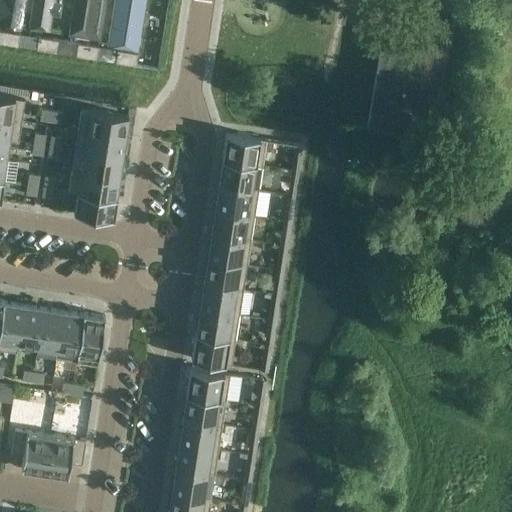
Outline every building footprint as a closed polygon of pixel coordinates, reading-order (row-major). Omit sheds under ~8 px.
[(26,0),(0,0),(0,21),(22,25),(26,0)] [(32,0),(29,23),(50,26),(52,12),(60,14),(61,0),(32,0)] [(73,0),(69,31),(98,36),(103,0),(73,0)] [(113,0),(106,47),(116,49),(137,52),(145,0),(113,0)] [(453,20),(403,11),(369,6),(363,45),(379,48),(367,122),(366,122),(366,123),(418,132),(418,130),(417,130),(421,109),(438,112),(453,20)] [(0,42),(17,45),(19,33),(0,29),(0,42)] [(37,36),(19,33),(17,45),(35,48),(37,36)] [(35,48),(56,52),(56,51),(58,39),(37,36),(35,48)] [(77,42),(58,39),(56,51),(75,54),(77,42)] [(75,54),(75,55),(96,58),(98,46),(77,42),(75,54)] [(98,46),(96,58),(115,61),(116,49),(106,47),(98,46)] [(137,52),(116,49),(115,61),(114,61),(135,65),(137,52)] [(0,95),(0,117),(21,120),(24,99),(0,95)] [(81,108),(78,129),(125,136),(128,115),(81,108)] [(40,119),(50,120),(52,110),(41,109),(40,119)] [(52,110),(50,120),(60,122),(62,112),(52,110)] [(0,117),(0,137),(18,140),(21,120),(0,117)] [(78,129),(74,149),(122,156),(125,136),(78,129)] [(33,143),(43,144),(45,134),(35,132),(33,143)] [(226,132),(222,158),(262,164),(266,138),(226,132)] [(49,145),(59,147),(61,136),(51,135),(49,145)] [(0,137),(0,158),(6,159),(9,140),(18,141),(18,140),(0,137)] [(41,155),(43,144),(33,143),(31,153),(41,155)] [(58,157),(59,147),(49,145),(48,155),(58,157)] [(74,149),(71,169),(119,177),(122,156),(74,149)] [(294,152),(291,169),(298,170),(301,153),(294,152)] [(223,159),(219,183),(258,189),(262,164),(222,158),(222,159),(223,159)] [(68,189),(117,197),(117,196),(116,196),(119,177),(71,169),(68,189)] [(298,170),(291,169),(289,185),(296,186),(298,170)] [(28,173),(27,183),(37,185),(38,174),(28,173)] [(45,175),(43,186),(53,187),(55,177),(45,175)] [(35,195),(37,185),(27,183),(25,193),(35,195)] [(254,214),(258,189),(219,183),(215,208),(254,214)] [(52,197),(53,187),(43,186),(42,196),(52,197)] [(73,212),(114,218),(117,197),(68,189),(68,190),(76,192),(73,212)] [(286,202),(284,219),(290,220),(293,203),(286,202)] [(215,208),(212,233),(250,239),(254,214),(215,208)] [(290,220),(284,219),(281,235),(288,236),(290,220)] [(246,264),(250,239),(212,233),(208,258),(246,264)] [(278,252),(276,268),(283,269),(285,253),(278,252)] [(243,289),(246,264),(208,258),(204,283),(243,289)] [(280,286),(283,269),(276,268),(273,285),(280,286)] [(239,314),(243,289),(204,283),(200,308),(239,314)] [(4,300),(3,299),(0,319),(0,348),(16,351),(23,304),(4,301),(4,300)] [(271,302),(268,318),(275,319),(278,303),(271,302)] [(43,307),(23,304),(16,351),(17,351),(18,342),(37,345),(43,307)] [(63,310),(43,307),(37,345),(57,348),(55,357),(56,358),(63,310)] [(235,339),(239,314),(200,308),(196,332),(195,332),(235,339)] [(83,313),(63,310),(56,358),(76,361),(84,312),(83,312),(83,313)] [(105,315),(84,312),(76,361),(97,364),(105,315)] [(272,336),(275,319),(268,318),(266,335),(272,336)] [(231,364),(235,339),(195,332),(191,358),(232,364),(231,364)] [(263,369),(268,366),(270,353),(263,352),(260,369),(263,369)] [(186,393),(226,399),(229,374),(230,374),(230,373),(190,367),(186,393)] [(22,379),(32,380),(33,370),(23,369),(22,379)] [(44,372),(33,370),(32,380),(42,382),(44,372)] [(263,396),(265,383),(262,378),(259,378),(256,395),(263,396)] [(61,391),(71,392),(73,382),(63,381),(61,391)] [(73,382),(71,392),(82,394),(83,384),(73,382)] [(222,424),(226,399),(186,393),(185,394),(187,394),(183,418),(222,424)] [(254,412),(251,429),(258,430),(260,413),(254,412)] [(218,449),(222,424),(183,418),(179,443),(218,449)] [(32,472),(44,474),(50,433),(14,428),(11,452),(23,454),(21,467),(32,469),(32,472)] [(258,430),(251,429),(249,445),(255,446),(258,430)] [(70,461),(82,463),(86,439),(50,433),(44,474),(56,476),(56,473),(68,475),(70,461)] [(214,474),(218,449),(179,443),(175,468),(214,474)] [(246,462),(244,478),(250,479),(253,463),(246,462)] [(210,499),(214,474),(175,468),(171,493),(210,499)] [(250,479),(244,478),(241,495),(248,496),(250,479)] [(208,511),(210,499),(171,493),(168,511),(208,511)]
